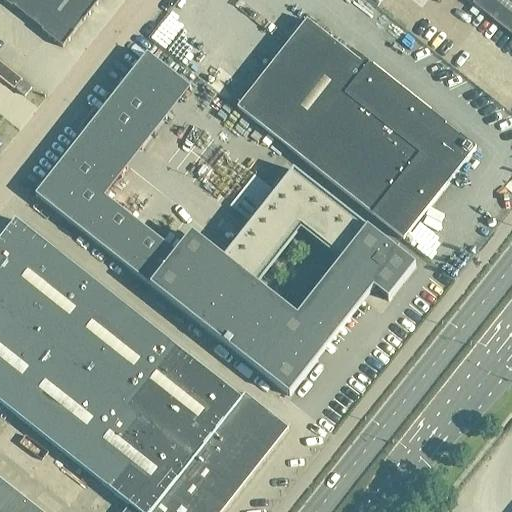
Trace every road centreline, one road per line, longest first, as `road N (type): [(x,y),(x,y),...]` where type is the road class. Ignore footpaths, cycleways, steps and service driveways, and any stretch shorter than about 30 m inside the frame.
road 1 (primary): [(511,266),(319,511)]
road 2 (unclassified): [(0,181),(146,0)]
road 3 (primary): [(377,511),(511,342)]
